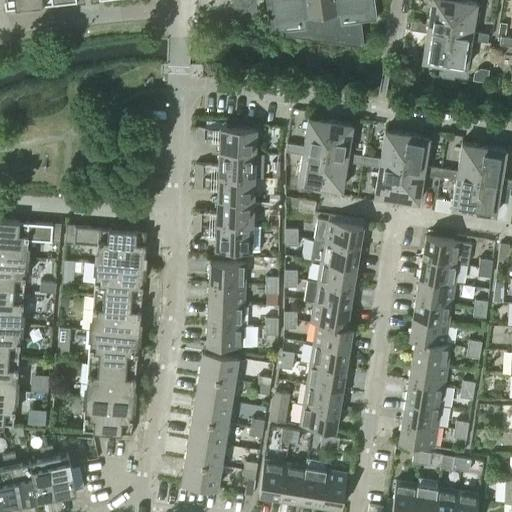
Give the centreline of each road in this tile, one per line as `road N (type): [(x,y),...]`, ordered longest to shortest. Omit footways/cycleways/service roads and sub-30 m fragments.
road 1 (residential): [(177,84),(511,132)]
road 2 (residential): [(354,511),(396,210)]
road 3 (residential): [(141,511),(176,215)]
road 4 (residential): [(187,4),(0,24)]
road 5 (residential): [(0,201),(176,215)]
road 6 (residential): [(176,215),(177,84)]
